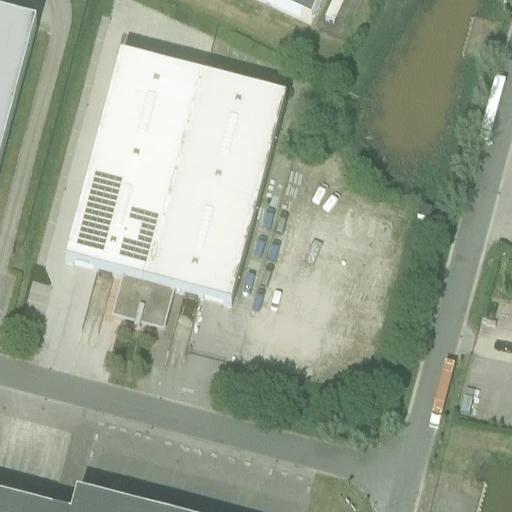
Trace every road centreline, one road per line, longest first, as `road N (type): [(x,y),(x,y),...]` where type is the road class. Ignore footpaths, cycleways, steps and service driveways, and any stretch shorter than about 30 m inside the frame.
road 1 (unclassified): [(405,478),(0,373)]
road 2 (unclassified): [(511,75),(405,478)]
